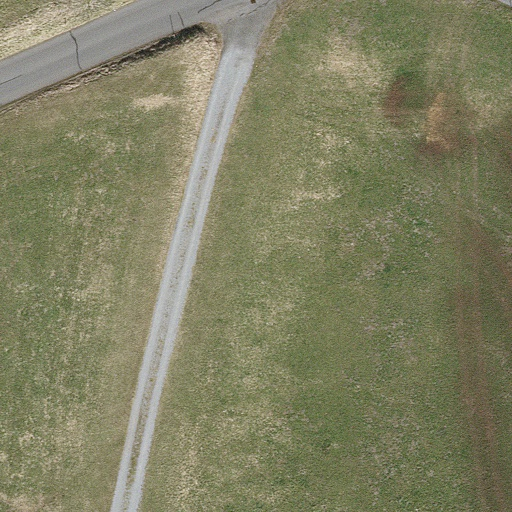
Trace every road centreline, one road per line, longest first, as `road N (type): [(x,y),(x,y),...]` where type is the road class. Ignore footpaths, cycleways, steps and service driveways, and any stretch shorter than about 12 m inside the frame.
road 1 (track): [(122,511),(257,0)]
road 2 (tertiary): [(232,0),(0,94)]
